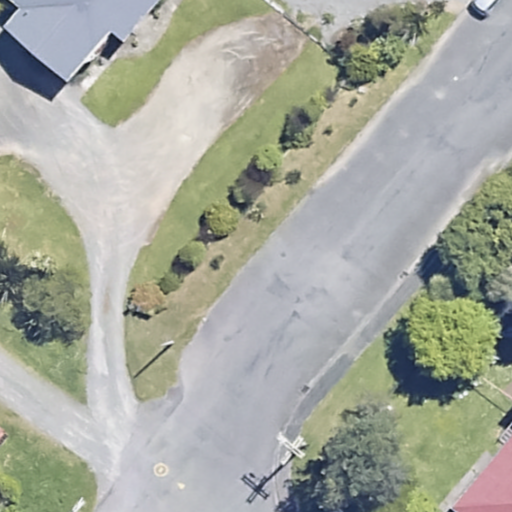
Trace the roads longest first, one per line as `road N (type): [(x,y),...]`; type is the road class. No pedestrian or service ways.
road 1 (residential): [(138,488),(511,56)]
road 2 (residential): [(0,363),(138,488)]
